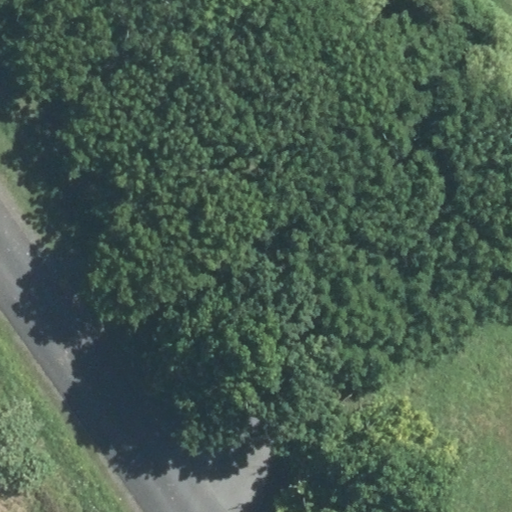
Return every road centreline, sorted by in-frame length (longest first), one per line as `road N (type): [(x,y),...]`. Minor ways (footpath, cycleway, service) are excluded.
road 1 (unknown): [(123,375),(511,187)]
road 2 (unclassified): [(0,202),(220,511)]
